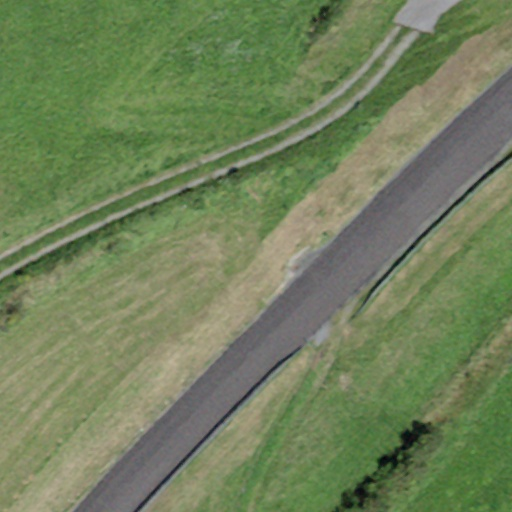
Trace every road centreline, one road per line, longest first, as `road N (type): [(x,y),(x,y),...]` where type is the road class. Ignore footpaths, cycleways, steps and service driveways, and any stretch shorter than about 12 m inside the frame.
road 1 (unclassified): [(109,511),(305,306),(511,121)]
road 2 (track): [(0,266),(78,219),(311,112),(379,69),(418,14),(439,0)]
